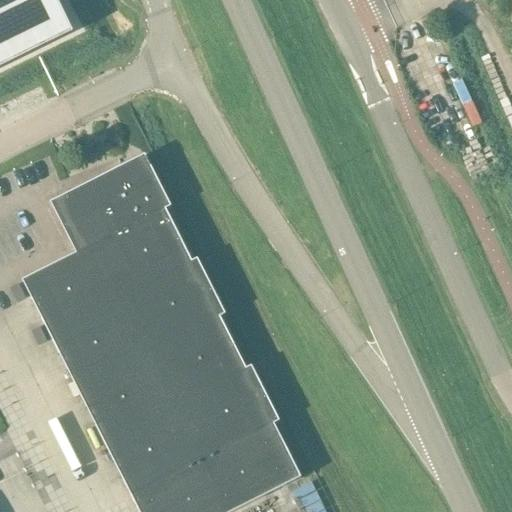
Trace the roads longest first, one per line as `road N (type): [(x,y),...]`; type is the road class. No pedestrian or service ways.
road 1 (unclassified): [(434,435),(235,0)]
road 2 (unclassified): [(434,435),(381,380),(174,62)]
road 3 (unclassified): [(511,392),(481,340),(352,42)]
